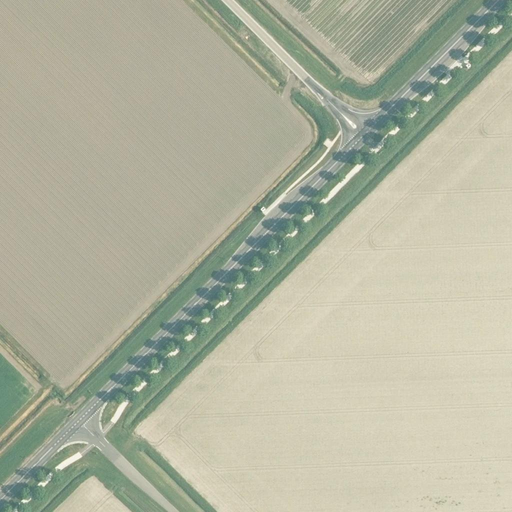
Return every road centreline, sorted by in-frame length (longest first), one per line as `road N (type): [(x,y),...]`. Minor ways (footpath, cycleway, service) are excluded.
road 1 (secondary): [(83,423),(358,140)]
road 2 (secondary): [(358,140),(497,0)]
road 3 (tertiary): [(315,91),(223,0)]
road 4 (residential): [(169,511),(83,423)]
